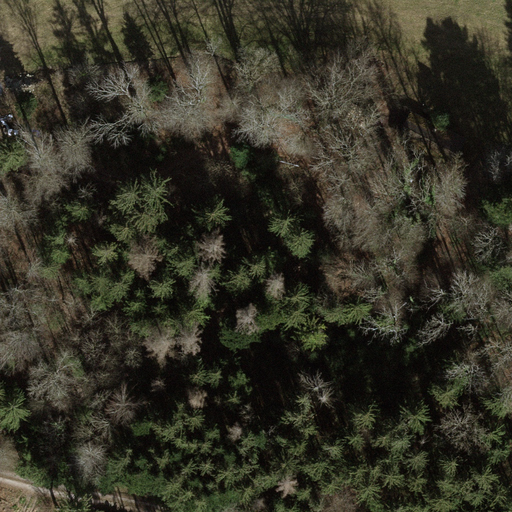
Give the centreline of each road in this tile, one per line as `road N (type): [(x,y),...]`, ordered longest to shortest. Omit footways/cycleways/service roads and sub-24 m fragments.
road 1 (track): [(0,427),(100,389),(274,277),(356,204),(371,173)]
road 2 (track): [(0,472),(180,511)]
